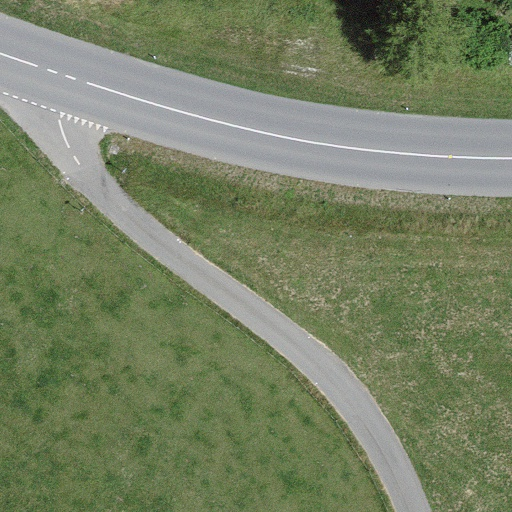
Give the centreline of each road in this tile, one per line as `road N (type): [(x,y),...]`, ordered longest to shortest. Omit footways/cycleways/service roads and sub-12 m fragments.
road 1 (unclassified): [(416,511),(395,449),(296,342),(133,216),(0,66)]
road 2 (secondary): [(511,157),(410,154),(186,109),(0,51)]
